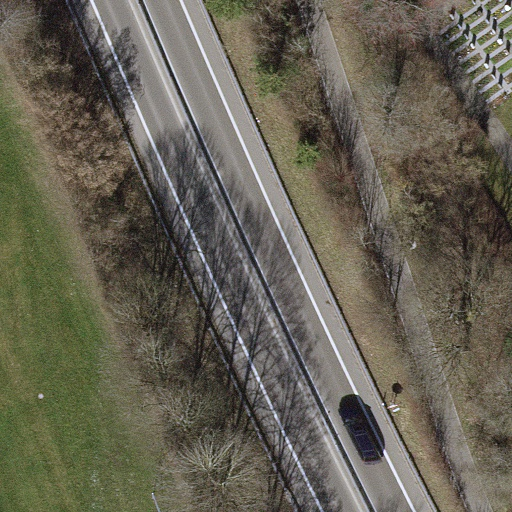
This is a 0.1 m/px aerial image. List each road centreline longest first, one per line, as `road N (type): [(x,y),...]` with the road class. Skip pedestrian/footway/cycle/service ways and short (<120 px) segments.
road 1 (trunk): [(110,0),(342,511)]
road 2 (trunk): [(396,511),(165,0)]
